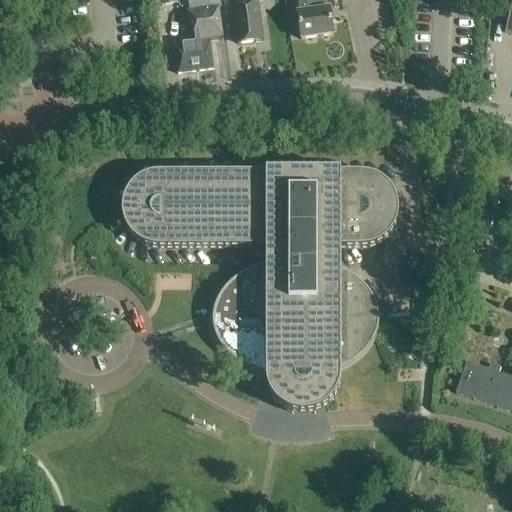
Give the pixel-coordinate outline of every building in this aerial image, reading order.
[(235,0),(236,4),(232,5),(238,46),(261,43),(256,4),(267,3),(266,0),(235,0)] [(291,0),(294,17),(297,16),(300,42),(332,38),(329,12),(326,12),(325,4),(341,0),(291,0)] [(177,77),(213,72),(210,45),(222,43),(218,9),(186,13),(189,42),(173,44),(177,77)] [(130,191),(125,200),(122,210),(122,221),(125,231),(131,240),(139,247),(148,251),(159,253),(266,253),(266,268),(253,272),(241,277),(230,286),(222,296),(218,305),(216,308),(214,321),(214,335),(220,347),(229,358),(239,368),(252,374),(265,378),(266,388),(269,398),(275,406),(282,412),(291,417),(300,418),(310,418),(319,415),(327,410),(333,403),(338,394),(340,383),(340,373),(351,368),(360,361),(367,353),(373,343),(377,333),(378,321),(375,309),(370,298),(362,288),(352,280),(340,274),(340,253),(362,253),(372,251),(381,246),(389,239),(395,230),(397,220),(397,210),(394,200),(388,191),(380,184),(371,179),(360,178),(158,178),(148,180),(138,184),(130,191)] [(511,374),(467,361),(458,394),(511,409),(511,374)]
